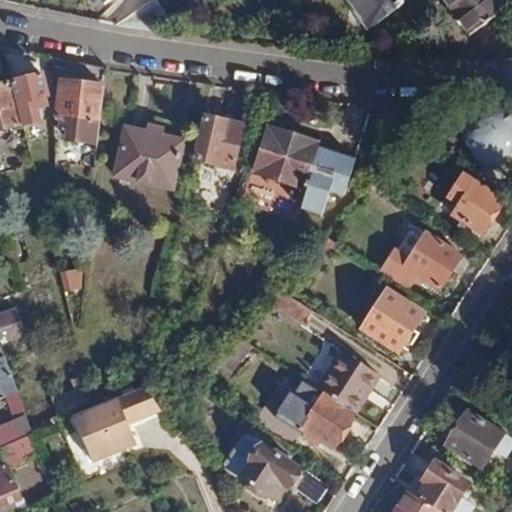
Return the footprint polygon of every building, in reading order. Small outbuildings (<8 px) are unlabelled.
[(151,0),(145,5),(118,25),(153,30),(170,22),(152,0),(151,0)] [(398,0),(346,0),(365,25),(391,5),(395,10),(401,5),(398,1),(398,0)] [(497,0),(441,0),(469,35),(504,8),(497,0)] [(27,53),(2,48),(11,84),(30,78),(25,62),(27,53)] [(41,75),(30,78),(11,84),(22,128),(40,123),(36,108),(47,105),(45,98),(47,97),(41,75)] [(96,142),(103,85),(62,80),(57,116),(62,117),(60,127),(71,128),(69,139),(96,142)] [(0,133),(22,128),(11,84),(0,86),(0,133)] [(460,144),(465,155),(472,165),(477,168),(483,170),(489,170),(496,170),(500,167),(502,161),(505,158),(508,158),(511,160),(511,118),(511,117),(511,101),(489,110),(488,117),(478,119),(473,120),(467,123),(462,127),(458,131),(458,135),(458,140),(460,144)] [(239,124),(206,116),(196,158),(229,166),(239,124)] [(312,145),(265,128),(249,174),(296,190),(297,186),(302,187),(293,210),(314,217),(322,194),(336,199),(349,163),(310,149),(312,145)] [(179,145),(124,132),(114,172),(170,185),(179,145)] [(499,201),(461,177),(447,200),(457,206),(451,216),(479,233),(499,201)] [(436,291),(457,257),(410,228),(381,275),(405,290),(411,280),(417,284),(419,281),(436,291)] [(335,247),(322,238),(315,247),(330,256),(335,247)] [(70,278),(59,281),(62,291),(73,288),(70,278)] [(310,312),(277,292),(266,306),(300,327),(310,312)] [(420,316),(385,292),(359,331),(394,355),(420,316)] [(14,317),(0,322),(0,335),(2,342),(20,336),(14,317)] [(237,340),(213,368),(225,377),(249,347),(237,340)] [(379,375),(341,351),(316,390),(354,414),(379,375)] [(140,387),(71,416),(93,468),(136,449),(128,429),(161,415),(140,387)] [(0,448),(31,434),(15,393),(0,400),(0,417),(3,423),(0,424),(0,448)] [(329,449),(350,416),(319,397),(298,430),(329,449)] [(511,449),(511,441),(468,413),(447,446),(481,468),(494,449),(507,457),(511,449)] [(297,469),(260,445),(238,480),(266,498),(269,494),(276,498),(283,486),(285,487),(297,469)] [(428,484),(418,499),(437,511),(468,511),(471,509),(458,501),(469,484),(435,462),(422,481),(428,484)] [(0,511),(11,511),(20,509),(7,476),(0,478),(0,511)] [(437,511),(418,499),(408,492),(393,511),(437,511)]
